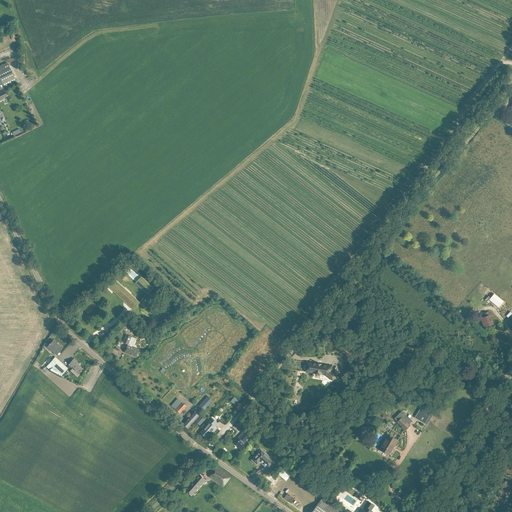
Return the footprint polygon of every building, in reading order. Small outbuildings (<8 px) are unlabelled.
[(7,63),(0,66),(0,89),(16,82),(7,63)] [(124,289),(115,280),(109,286),(110,285),(115,290),(114,291),(133,309),(152,288),(141,278),(143,280),(139,285),(143,289),(134,299),(130,294),(129,296),(123,290),(124,289)] [(494,294),(489,300),(498,307),(503,301),(494,294)] [(492,323),(491,319),(489,316),(488,312),(484,314),(486,317),(481,319),(483,322),(484,327),(492,323)] [(129,322),(126,326),(133,331),(136,328),(129,322)] [(126,334),(123,342),(128,344),(133,346),(136,338),(126,334)] [(56,355),(62,348),(53,340),(50,344),(49,343),(49,344),(49,345),(47,347),(56,355)] [(128,344),(127,347),(125,352),(136,357),(140,349),(133,346),(128,344)] [(49,364),(46,367),(50,371),(61,376),(63,374),(66,370),(68,368),(55,357),(52,360),(50,359),(47,362),(49,364)] [(74,358),(68,365),(72,369),(70,371),(77,377),(81,373),(80,372),(83,369),(78,364),(79,363),(74,358)] [(322,365),(322,364),(317,363),(317,364),(308,362),(306,371),(323,374),(333,381),(337,376),(331,371),(332,366),(322,365)] [(199,406),(203,410),(212,400),(208,396),(199,406)] [(182,402),(176,410),(180,413),(186,406),(182,402)] [(430,415),(426,412),(420,409),(415,417),(425,423),(430,415)] [(196,410),(184,424),(188,428),(191,424),(196,419),(197,420),(196,421),(200,425),(205,419),(201,415),(201,416),(198,413),(196,410)] [(401,410),(395,416),(400,420),(398,422),(402,426),(405,429),(405,430),(410,425),(409,424),(412,421),(401,410)] [(207,438),(216,428),(215,427),(218,423),(212,418),(209,422),(209,423),(201,433),(207,438)] [(253,438),(242,428),(240,430),(244,434),(236,444),(242,450),(249,442),(245,439),(247,437),(251,440),(253,438)] [(398,440),(391,436),(388,434),(379,449),(389,454),(394,445),(395,445),(398,440)] [(259,453),(253,460),(257,464),(261,460),(262,461),(261,462),(269,468),(274,463),(270,459),(271,458),(265,453),(264,454),(262,451),(260,450),(258,452),(259,453)] [(210,477),(224,486),(231,477),(215,465),(210,472),(212,474),(210,477)] [(193,481),(185,490),(192,496),(202,483),(205,479),(200,474),(193,482),(193,481)] [(287,494),(284,499),(291,504),(295,499),(287,494)] [(343,511),(323,496),(311,511),(343,511)] [(361,511),(372,511),(371,511),(375,506),(368,501),(364,506),(365,507),(361,511)]
